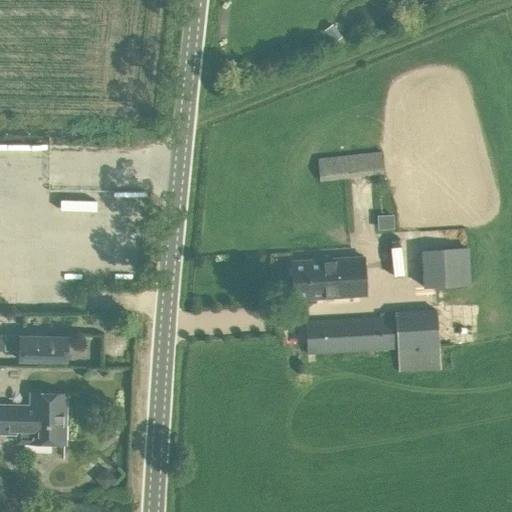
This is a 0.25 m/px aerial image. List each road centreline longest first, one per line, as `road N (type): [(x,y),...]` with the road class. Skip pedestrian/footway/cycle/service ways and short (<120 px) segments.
road 1 (tertiary): [(149,511),(197,0)]
road 2 (track): [(182,118),(210,118),(504,3)]
road 3 (unknown): [(165,309),(376,293)]
